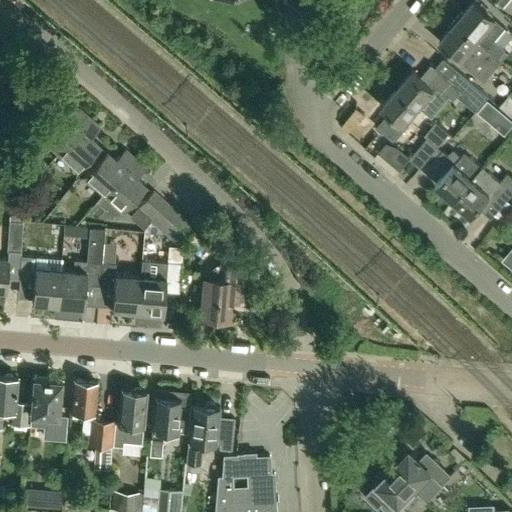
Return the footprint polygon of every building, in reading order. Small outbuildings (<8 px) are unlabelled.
[(473,0),(457,20),(498,55),(506,46),(495,38),(505,27),(496,18),(475,0),(473,0)] [(498,55),(457,20),(440,40),(462,58),(484,80),(502,59),(498,55)] [(453,100),(459,93),(478,109),(489,96),(444,58),(436,68),(432,65),(421,77),(413,70),(398,88),(418,106),(433,89),(434,89),(437,86),(453,100)] [(404,124),(418,106),(398,88),(382,106),(390,114),(379,127),(393,138),(404,124)] [(511,90),(500,105),(511,115),(511,90)] [(478,112),(505,134),(511,124),(511,119),(488,100),(478,112)] [(57,153),(89,117),(79,108),(70,117),(61,109),(37,135),(57,153)] [(89,117),(57,153),(76,170),(100,144),(90,136),(99,126),(89,117)] [(410,158),(420,167),(450,133),(436,121),(424,134),(428,138),(410,158)] [(102,193),(134,157),(124,148),(116,158),(105,149),(82,175),(102,193)] [(453,150),(448,155),(442,150),(430,164),(443,175),(435,183),(454,199),(472,177),(482,165),(466,151),(461,157),(453,150)] [(134,157),(102,193),(122,211),(146,185),(136,177),(145,167),(134,157)] [(472,177),(454,199),(472,215),(479,206),(491,217),(511,193),(511,174),(508,171),(499,181),(482,165),(472,177)] [(139,225),(163,199),(153,190),(129,216),(139,225)] [(157,226),(173,208),(163,199),(139,225),(142,228),(150,220),(157,226)] [(173,208),(157,226),(168,236),(183,218),(173,208)] [(7,250),(9,250),(21,251),(23,216),(10,215),(9,220),(7,250)] [(183,218),(168,236),(178,245),(194,227),(183,218)] [(73,268),(60,267),(57,303),(68,304),(67,309),(81,310),(82,305),(83,305),(85,284),(98,286),(101,261),(102,261),(104,229),(89,228),(87,260),(86,260),(86,261),(73,260),(73,268)] [(19,278),(33,280),(31,301),(57,303),(60,267),(61,258),(21,254),(19,278)] [(0,288),(6,289),(8,258),(0,257),(0,288)] [(125,312),(128,310),(136,310),(139,274),(114,272),(115,262),(102,261),(101,261),(98,286),(112,287),(111,308),(114,308),(117,312),(125,312)] [(139,274),(136,310),(163,312),(165,291),(178,292),(180,262),(167,261),(165,276),(139,274)] [(204,277),(201,315),(228,317),(230,291),(246,293),(249,266),(220,263),(218,279),(204,277)] [(29,425),(30,415),(31,403),(15,401),(18,377),(0,375),(0,426),(0,427),(2,416),(11,417),(11,424),(29,425)] [(33,379),(31,403),(30,415),(45,416),(44,432),(62,434),(64,416),(58,415),(61,381),(33,379)] [(73,379),(71,409),(71,410),(84,411),(82,431),(89,432),(88,443),(112,445),(114,419),(98,416),(99,412),(95,412),(97,381),(73,379)] [(155,387),(154,396),(149,453),(149,454),(161,455),(161,453),(163,429),(187,431),(191,391),(155,387)] [(120,389),(118,421),(115,421),(113,445),(122,446),(123,441),(141,442),(142,424),(143,424),(146,391),(120,389)] [(186,462),(200,463),(202,440),(224,443),(224,448),(231,449),(235,417),(217,415),(218,406),(192,403),(186,455),(186,462)] [(426,500),(442,484),(450,476),(427,454),(421,460),(419,458),(418,460),(410,452),(393,470),(415,490),(426,500)] [(266,511),(266,510),(276,510),(275,473),(271,473),(270,456),(256,456),(256,453),(237,453),(237,454),(224,455),(223,476),(217,476),(213,511),(266,511)] [(380,503),(381,504),(389,511),(406,511),(400,506),(415,490),(393,470),(367,497),(377,507),(380,503)] [(62,490),(43,489),(41,508),(60,509),(62,490)] [(108,511),(140,511),(142,494),(142,493),(139,492),(139,491),(110,490),(108,511)] [(142,494),(140,511),(180,511),(182,497),(142,494)]
